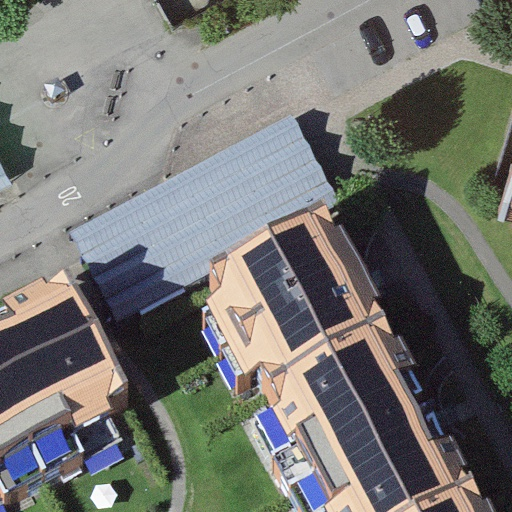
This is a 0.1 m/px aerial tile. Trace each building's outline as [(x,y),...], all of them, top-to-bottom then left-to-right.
[(294,117),(68,233),(117,327),(342,210),(294,117)] [(0,144),(0,199),(23,188),(0,144)] [(511,194),(502,237),(511,239),(511,194)] [(465,511),(319,238),(202,299),(315,511),(465,511)] [(0,339),(0,493),(135,419),(69,301),(0,339)]
